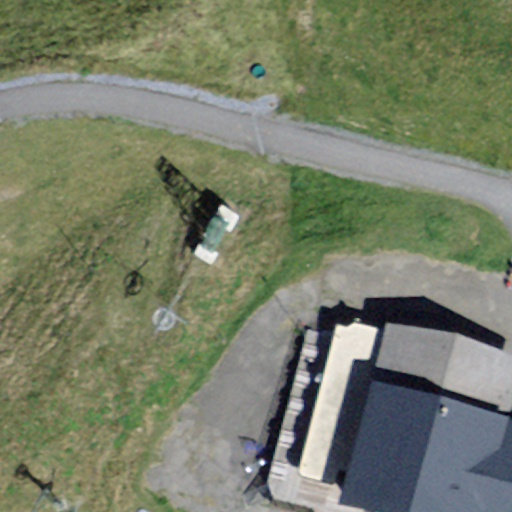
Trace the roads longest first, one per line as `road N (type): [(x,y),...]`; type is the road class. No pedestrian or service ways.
road 1 (track): [(0,270),(172,194),(260,174),(383,168),(483,188),(511,207)]
road 2 (track): [(511,311),(364,289),(310,307),(238,361),(217,418),(223,511)]
